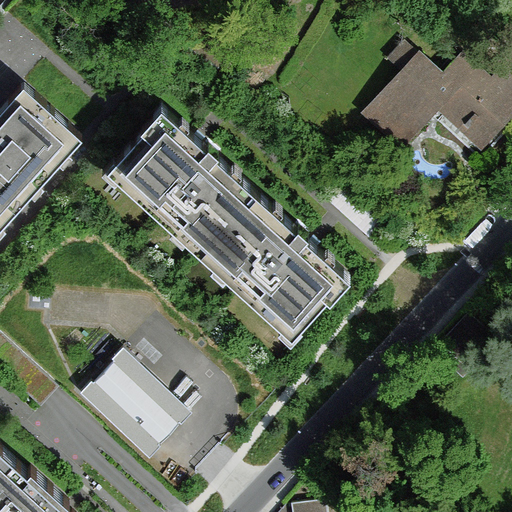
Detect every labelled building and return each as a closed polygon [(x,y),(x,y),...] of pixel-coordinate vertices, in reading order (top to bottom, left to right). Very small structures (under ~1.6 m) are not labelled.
[(392,50),(401,59),(417,43),(408,35),(392,50)] [(420,52),(368,110),(404,143),(442,102),(469,126),(474,121),(491,135),(511,113),(511,58),(492,80),(463,53),(444,74),(420,52)] [(0,91),(0,179),(14,193),(75,123),(18,71),(0,91)] [(160,102),(102,166),(194,249),(252,186),(160,102)] [(0,179),(0,208),(14,193),(0,179)] [(343,269),(252,186),(194,249),(286,332),(343,269)] [(493,331),(470,310),(442,341),(464,361),(493,331)] [(123,345),(83,389),(154,455),(195,411),(123,345)] [(85,511),(6,441),(0,448),(0,511),(85,511)] [(293,501),(293,511),(329,511),(328,497),(293,501)]
